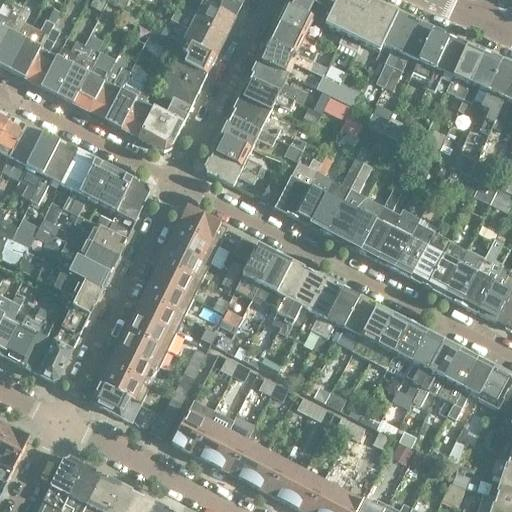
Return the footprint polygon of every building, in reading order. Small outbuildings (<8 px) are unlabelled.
[(105,3),(98,0),(92,0),(88,8),(100,13),(105,3)] [(129,0),(119,0),(116,6),(125,11),(129,0)] [(222,0),(218,11),(235,19),(242,5),(233,1),(233,0),(222,0)] [(289,0),(287,6),(307,15),(313,1),(313,0),(289,0)] [(313,0),(313,1),(321,5),(320,7),(331,12),(332,12),(337,0),(313,0)] [(331,12),(328,19),(337,23),(332,34),(341,39),(346,27),(359,0),(337,0),(332,12),(331,12)] [(361,0),(359,0),(346,27),(333,58),(339,61),(349,42),(350,42),(356,31),(364,35),(377,7),(361,0)] [(174,14),(192,22),(192,23),(225,39),(235,19),(202,3),(196,15),(178,7),(174,14)] [(287,6),(277,24),(305,37),(316,42),(320,35),(309,29),(312,23),(310,22),(309,19),(306,17),(307,15),(287,6)] [(0,16),(0,51),(9,35),(20,11),(13,7),(6,20),(0,16)] [(377,7),(364,35),(374,40),(372,43),(366,57),(375,61),(382,47),(397,16),(377,7)] [(9,35),(0,51),(0,68),(9,73),(30,32),(22,28),(29,15),(20,11),(9,35)] [(136,20),(122,12),(118,20),(133,27),(136,20)] [(188,30),(182,42),(186,44),(215,59),(225,39),(192,23),(192,22),(174,14),(170,22),(188,30)] [(328,19),(317,14),(313,21),(325,27),(327,22),(328,19)] [(397,16),(382,47),(392,52),(376,86),(385,90),(401,56),(416,25),(397,16)] [(30,32),(9,73),(25,81),(52,30),(53,27),(44,23),(38,36),(30,32)] [(277,24),(268,43),(297,56),(300,48),(319,56),(323,46),(305,37),(277,24)] [(416,25),(401,56),(385,90),(394,94),(409,60),(417,63),(431,32),(416,25)] [(169,35),(154,28),(148,40),(163,48),(169,35)] [(52,30),(25,81),(41,89),(56,60),(48,55),(59,34),(52,30)] [(431,32),(417,63),(410,80),(427,87),(435,71),(450,40),(431,32)] [(177,43),(169,38),(164,49),(172,53),(177,43)] [(435,71),(427,87),(426,90),(434,94),(443,75),(453,79),(467,48),(450,40),(435,71)] [(268,43),(260,61),(289,75),(293,66),(318,77),(322,69),(296,57),(297,56),(268,43)] [(56,60),(41,89),(58,98),(73,68),(83,48),(75,44),(69,55),(61,51),(56,60)] [(177,62),(206,78),(215,59),(186,44),(177,62)] [(73,68),(58,98),(73,106),(93,68),(85,64),(91,52),(83,48),(73,68)] [(467,48),(453,79),(461,83),(454,99),(451,106),(458,109),(462,101),(469,87),(484,56),(467,48)] [(487,95),(501,64),(484,56),(469,87),(457,112),(466,117),(478,91),(487,95)] [(105,85),(89,114),(105,122),(120,93),(112,89),(126,61),(119,57),(109,76),(105,85)] [(260,61),(250,81),(279,95),(303,106),(307,99),(283,87),(289,75),(260,61)] [(172,101),(169,109),(186,118),(206,78),(177,62),(160,95),(172,101)] [(511,87),(511,68),(501,64),(487,95),(478,112),(487,117),(480,133),(488,137),(504,103),(511,87)] [(93,68),(73,106),(89,114),(105,85),(109,76),(93,68)] [(120,93),(105,122),(121,131),(136,102),(143,88),(149,76),(141,72),(128,97),(120,93)] [(323,80),(317,92),(321,94),(329,98),(332,99),(338,88),(323,80)] [(250,81),(240,100),(270,114),(275,104),(292,113),(297,104),(279,95),(250,81)] [(341,86),(334,100),(352,108),(359,95),(341,86)] [(511,87),(504,103),(492,130),(500,134),(511,106),(511,87)] [(136,102),(121,131),(138,139),(153,111),(144,106),(151,92),(143,88),(136,102)] [(316,105),(313,111),(321,115),(324,109),(329,99),(329,98),(321,94),(316,105)] [(240,100),(232,118),(261,132),(276,140),(280,132),(265,124),(270,114),(240,100)] [(330,100),(323,112),(345,123),(346,119),(351,110),(330,100)] [(153,111),(138,139),(163,153),(171,151),(171,150),(186,118),(169,109),(165,118),(153,111)] [(316,125),(320,115),(309,110),(304,119),(316,125)] [(0,113),(0,138),(10,119),(0,113)] [(387,122),(373,114),(366,127),(381,134),(387,122)] [(232,118),(223,136),(252,150),(256,142),(271,150),(276,140),(261,132),(232,118)] [(10,119),(0,138),(0,157),(1,156),(9,160),(26,127),(10,119)] [(345,123),(340,132),(355,140),(357,135),(362,126),(346,119),(345,123)] [(405,136),(407,131),(390,123),(384,135),(397,142),(401,143),(405,136)] [(26,127),(9,160),(1,174),(10,179),(18,165),(25,169),(42,136),(26,127)] [(42,136),(25,169),(34,173),(20,202),(28,206),(43,178),(60,145),(42,136)] [(223,136),(214,155),(261,178),(265,171),(246,161),(252,150),(223,136)] [(420,144),(405,136),(401,143),(414,151),(415,151),(420,144)] [(291,147),(302,152),(306,145),(295,139),(291,147)] [(397,142),(393,149),(410,158),(412,154),(414,151),(401,143),(397,142)] [(431,160),(435,152),(420,144),(415,151),(431,160)] [(60,145),(43,178),(28,206),(37,210),(51,182),(60,187),(77,154),(60,145)] [(451,168),(454,161),(438,153),(435,160),(451,168)] [(77,154),(60,187),(61,187),(59,189),(70,195),(62,210),(70,213),(79,196),(95,164),(77,154)] [(298,158),(289,154),(285,163),(294,167),(298,158)] [(420,176),(428,161),(412,154),(410,158),(405,168),(420,176)] [(214,155),(206,171),(208,177),(208,176),(233,188),(238,179),(253,186),(257,177),(214,155)] [(457,157),(452,168),(468,177),(474,165),(457,157)] [(308,189),(292,220),(308,229),(331,185),(333,181),(326,177),(332,165),(324,161),(320,166),(308,189)] [(278,205),(275,211),(292,220),(308,189),(320,166),(311,162),(308,169),(298,164),(285,190),(278,205)] [(442,181),(448,169),(437,163),(434,170),(437,178),(442,181)] [(95,164),(79,196),(70,214),(78,218),(81,214),(88,201),(96,206),(113,173),(95,164)] [(482,167),(475,164),(468,177),(486,186),(491,176),(481,171),(482,167)] [(342,207),(326,238),(342,246),(359,216),(352,212),(372,172),(363,167),(354,184),(342,207)] [(463,176),(448,169),(442,181),(457,188),(463,176)] [(113,173),(96,206),(115,215),(131,182),(113,173)] [(487,186),(498,191),(505,194),(510,184),(491,175),(487,186)] [(480,184),(464,177),(456,194),(472,202),(480,184)] [(331,185),(308,229),(326,238),(342,207),(354,184),(353,183),(345,179),(339,190),(331,185)] [(131,182),(115,215),(134,225),(148,196),(149,196),(147,190),(146,190),(131,182)] [(278,205),(285,190),(270,183),(265,192),(260,203),(275,211),(278,205)] [(497,192),(481,184),(474,199),(490,207),(497,192)] [(376,224),(359,255),(376,264),(393,233),(399,221),(392,217),(402,195),(393,191),(376,224)] [(511,203),(511,198),(498,192),(494,201),(510,208),(511,203)] [(359,216),(342,246),(359,255),(376,224),(383,210),(388,199),(380,196),(367,220),(359,216)] [(51,206),(44,221),(55,226),(62,212),(51,206)] [(227,230),(190,212),(184,213),(177,227),(218,247),(227,230)] [(393,233),(376,264),(393,273),(409,242),(418,223),(403,215),(399,221),(393,233)] [(86,244),(91,246),(116,260),(125,242),(99,229),(78,219),(74,227),(90,235),(86,244)] [(106,232),(109,225),(101,221),(98,228),(106,232)] [(49,245),(82,263),(109,276),(116,260),(91,246),(90,247),(86,245),(81,253),(79,252),(53,238),(58,229),(43,222),(38,230),(34,237),(49,245)] [(107,232),(125,242),(130,233),(111,223),(107,232)] [(409,242),(393,273),(410,282),(424,255),(432,237),(426,233),(420,230),(422,225),(418,223),(409,242)] [(16,233),(0,224),(0,235),(11,241),(16,233)] [(440,263),(426,291),(442,299),(458,268),(454,266),(471,232),(460,226),(450,245),(440,263)] [(218,247),(177,227),(169,245),(210,265),(218,247)] [(32,242),(16,233),(12,242),(28,250),(32,242)] [(0,260),(17,269),(26,254),(27,254),(29,250),(8,240),(0,235),(0,260)] [(424,255),(410,282),(426,291),(440,263),(450,245),(432,237),(424,255)] [(458,268),(442,299),(459,308),(475,276),(494,242),(485,238),(467,272),(458,268)] [(242,240),(235,252),(245,257),(251,245),(242,240)] [(475,276),(459,308),(476,317),(490,290),(497,275),(490,271),(502,246),(494,242),(475,276)] [(72,268),(68,277),(84,285),(100,294),(109,276),(82,263),(45,244),(41,252),(72,268)] [(210,265),(169,245),(160,263),(201,282),(210,265)] [(242,278),(251,283),(239,307),(247,311),(260,287),(276,257),(257,248),(256,248),(242,278)] [(26,254),(17,269),(17,271),(53,290),(61,273),(27,254),(26,254)] [(276,257),(260,287),(247,311),(255,315),(268,292),(276,296),(292,266),(276,257)] [(225,276),(236,281),(243,267),(233,261),(225,276)] [(201,282),(160,263),(152,280),(193,300),(201,282)] [(292,266),(276,296),(286,301),(283,302),(273,324),(281,328),(293,305),(309,275),(292,266)] [(490,290),(476,317),(494,326),(495,324),(494,324),(510,294),(511,289),(511,270),(509,276),(504,274),(503,273),(501,277),(497,275),(490,290)] [(61,273),(53,290),(53,291),(66,298),(66,297),(76,301),(72,310),(88,318),(100,294),(84,285),(68,277),(61,273)] [(309,275),(293,305),(279,333),(287,337),(301,309),(310,314),(326,283),(309,275)] [(236,281),(225,276),(221,284),(232,289),(236,281)] [(193,300),(152,280),(143,298),(184,318),(193,300)] [(326,283),(310,314),(318,318),(304,345),(312,349),(326,322),(342,292),(326,283)] [(342,292),(326,322),(312,349),(320,353),(334,327),(343,331),(359,301),(342,292)] [(0,323),(14,297),(6,293),(0,303),(0,323)] [(494,324),(495,324),(504,329),(506,332),(510,334),(511,333),(511,293),(510,294),(494,324)] [(14,297),(0,323),(0,357),(3,359),(20,328),(12,324),(23,302),(14,297)] [(143,298),(134,316),(175,336),(184,318),(143,298)] [(218,300),(212,311),(222,316),(228,305),(218,300)] [(359,301),(343,331),(352,336),(335,366),(344,370),(360,340),(376,309),(359,301)] [(20,328),(3,359),(21,368),(37,336),(44,321),(51,308),(43,304),(29,332),(20,328)] [(51,308),(44,321),(53,326),(54,327),(63,309),(53,304),(51,308)] [(376,309),(360,340),(344,370),(340,378),(348,383),(368,344),(377,349),(393,318),(376,309)] [(52,344),(37,376),(51,384),(57,382),(71,353),(78,339),(88,319),(70,310),(61,330),(54,343),(53,343),(52,344)] [(234,335),(243,318),(229,310),(220,327),(234,335)] [(134,316),(126,334),(167,353),(175,336),(134,316)] [(393,318),(377,349),(385,353),(370,381),(378,385),(393,357),(409,326),(393,318)] [(37,336),(21,368),(37,376),(52,344),(45,341),(53,326),(44,321),(37,336)] [(426,335),(409,326),(393,357),(379,383),(388,388),(402,362),(410,366),(426,335)] [(205,329),(199,340),(210,345),(216,334),(205,329)] [(126,334),(117,351),(158,371),(167,353),(126,334)] [(426,335),(410,366),(411,366),(411,365),(419,370),(405,397),(412,401),(442,344),(426,335)] [(215,349),(225,354),(231,342),(221,337),(215,349)] [(236,347),(231,344),(226,354),(231,357),(236,347)] [(459,353),(442,344),(427,374),(410,405),(420,410),(428,394),(436,397),(437,395),(443,383),(459,353)] [(117,351),(108,369),(149,389),(158,371),(117,351)] [(194,352),(187,366),(197,371),(204,358),(194,352)] [(459,353),(443,383),(437,395),(446,400),(439,415),(445,418),(459,391),(475,361),(459,353)] [(242,362),(258,370),(262,362),(246,354),(242,362)] [(282,367),(265,358),(259,371),(275,380),(282,367)] [(475,361),(459,391),(452,406),(461,411),(469,396),(478,401),(477,402),(494,371),(475,361)] [(237,368),(225,362),(220,372),(231,378),(237,368)] [(187,366),(178,382),(188,388),(197,371),(187,366)] [(248,374),(237,368),(231,378),(243,384),(248,374)] [(108,369),(100,387),(141,406),(149,389),(108,369)] [(494,371),(477,402),(477,403),(497,413),(498,413),(502,405),(503,403),(501,402),(507,393),(508,394),(511,388),(510,388),(511,384),(511,383),(509,379),(505,377),(502,378),(493,373),(494,371)] [(178,382),(169,401),(179,406),(188,388),(178,382)] [(276,388),(264,382),(258,392),(270,398),(276,388)] [(100,387),(93,401),(94,406),(135,427),(145,408),(141,406),(100,387)] [(287,394),(276,388),(270,398),(282,404),(287,394)] [(324,403),(329,395),(316,388),(312,397),(324,403)] [(347,402),(331,394),(326,405),(341,413),(347,402)] [(315,406),(303,400),(298,410),(309,416),(315,406)] [(169,401),(165,409),(175,414),(179,406),(169,401)] [(511,407),(502,405),(498,413),(511,416),(511,410),(511,407)] [(326,412),(315,406),(309,416),(321,422),(326,412)] [(379,420),(364,411),(359,422),(374,430),(379,420)] [(190,456),(208,423),(188,413),(171,446),(190,456)] [(499,434),(505,415),(498,414),(488,431),(499,434)] [(157,416),(148,434),(162,441),(170,424),(157,416)] [(354,426),(342,420),(337,431),(348,437),(354,426)] [(209,466),(227,433),(208,423),(190,456),(209,466)] [(397,430),(387,425),(382,433),(392,438),(397,430)] [(0,446),(8,430),(0,426),(0,446)] [(365,432),(354,426),(348,437),(360,443),(365,432)] [(8,430),(0,446),(0,481),(6,485),(27,444),(25,439),(8,430)] [(476,449),(481,440),(462,430),(455,442),(476,449)] [(410,447),(414,438),(403,432),(398,441),(410,447)] [(229,477),(246,443),(227,433),(209,466),(229,477)] [(378,436),(372,447),(385,453),(390,442),(378,436)] [(248,487),(266,453),(246,443),(229,477),(248,487)] [(465,446),(456,443),(447,462),(458,465),(465,446)] [(413,452),(401,445),(394,460),(406,466),(413,452)] [(447,457),(434,450),(430,457),(443,464),(447,457)] [(266,453),(248,487),(268,497),(285,463),(266,453)] [(425,458),(416,453),(410,464),(419,469),(425,458)] [(505,465),(501,479),(511,482),(511,460),(509,459),(507,466),(505,465)] [(42,503),(38,511),(61,511),(68,498),(83,469),(68,461),(62,463),(50,488),(42,503)] [(285,463),(268,497),(287,507),(305,474),(285,463)] [(467,469),(460,467),(452,485),(476,493),(477,487),(469,484),(470,479),(465,477),(467,469)] [(61,511),(84,511),(86,508),(101,479),(83,469),(68,498),(61,511)] [(305,474),(287,507),(296,511),(309,511),(324,484),(305,474)] [(86,508),(84,511),(106,511),(119,488),(118,488),(101,479),(86,508)] [(497,495),(495,500),(511,505),(511,482),(501,479),(496,494),(497,495)] [(333,511),(343,494),(324,484),(309,511),(333,511)] [(464,491),(450,487),(442,503),(458,509),(464,491)] [(119,488),(106,511),(129,511),(137,497),(119,488)] [(358,511),(362,504),(343,494),(333,511),(358,511)] [(129,511),(152,511),(155,506),(137,497),(129,511)] [(492,506),(489,511),(511,511),(511,505),(495,500),(493,506),(492,506)]
